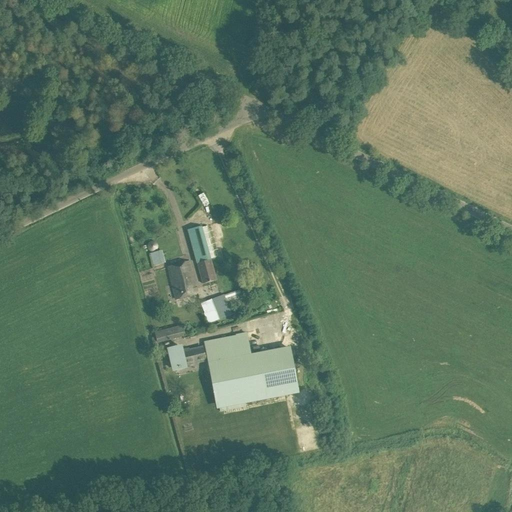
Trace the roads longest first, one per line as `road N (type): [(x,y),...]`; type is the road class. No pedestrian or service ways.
road 1 (unclassified): [(0,233),(241,120),(256,104)]
road 2 (unclassified): [(256,104),(511,233)]
road 3 (unclassified): [(256,104),(43,0)]
